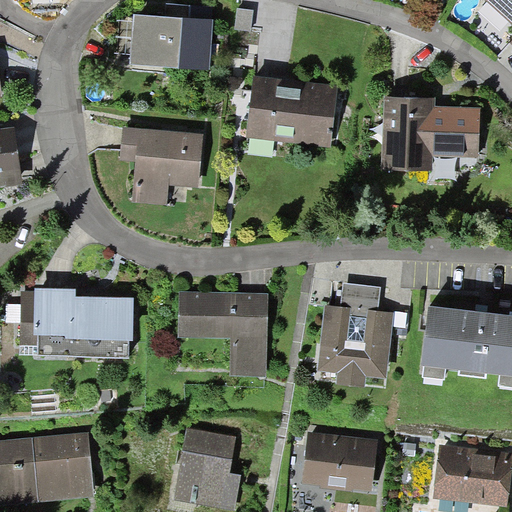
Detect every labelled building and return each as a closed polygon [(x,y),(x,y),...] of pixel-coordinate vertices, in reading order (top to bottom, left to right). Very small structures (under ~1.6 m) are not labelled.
[(511,0),(489,0),(486,3),(511,25),(511,41),(509,45),(511,47),(511,0)] [(211,74),(215,24),(191,22),(192,8),(171,7),(153,5),(152,20),(135,18),(131,67),(211,74)] [(254,11),(238,10),(236,30),(252,31),(254,11)] [(331,148),(339,83),(256,72),(253,95),(248,137),(331,148)] [(435,99),(386,98),(385,171),(432,171),(432,157),(479,158),(479,109),(435,108),(435,99)] [(0,128),(0,188),(23,186),(15,127),(0,128)] [(166,133),(123,130),(121,163),(139,165),(136,203),(166,205),(167,185),(198,187),(201,135),(166,133)] [(381,288),(345,284),(342,310),(328,308),(320,373),(339,375),(337,387),(365,390),(366,379),(387,381),(395,314),(378,312),(381,288)] [(133,344),(134,302),(101,301),(77,301),(77,293),(20,292),(19,347),(36,348),(36,358),(129,360),(130,344),(133,344)] [(238,294),(180,294),(179,342),(232,342),(232,378),(267,378),(269,295),(238,294)] [(511,316),(482,313),(430,307),(423,368),(425,368),(424,379),(447,382),(448,371),(459,373),(459,377),(488,380),(488,375),(502,377),(501,386),(511,387),(511,316)] [(236,436),(189,428),(176,499),(235,509),(241,475),(229,473),(236,436)] [(354,438),(309,432),(303,485),(373,493),(379,440),(354,438)] [(0,506),(94,497),(88,433),(50,437),(0,441),(0,506)] [(415,457),(417,444),(404,442),(402,456),(415,457)] [(511,452),(480,450),(440,445),(434,500),(506,508),(511,456),(511,452)]
